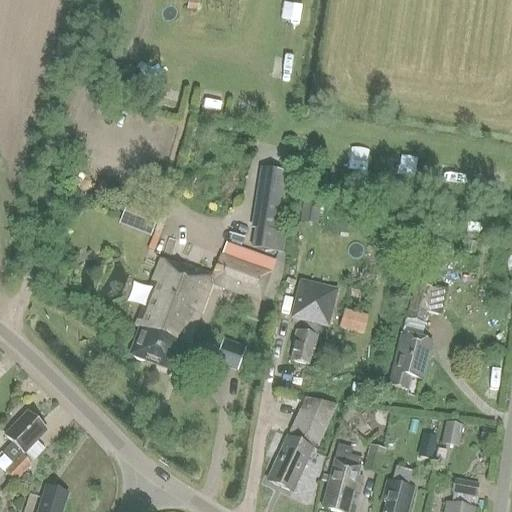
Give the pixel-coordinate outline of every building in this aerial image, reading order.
[(90,11),(101,31),(115,23),(105,4),(90,11)] [(278,233),(287,173),(260,169),(251,229),(254,230),(251,250),(283,254),(286,234),(278,233)] [(301,222),(317,224),(321,200),(304,197),(301,222)] [(152,238),(160,216),(128,204),(120,226),(152,238)] [(223,289),(260,302),(268,305),(270,300),(274,301),(283,276),(284,265),(233,246),(228,259),(223,257),(214,281),(178,267),(177,270),(161,264),(135,331),(139,332),(130,356),(173,373),(183,348),(189,350),(214,285),(223,289)] [(415,285),(406,321),(424,326),(427,314),(441,317),(447,293),(415,285)] [(305,323),(303,334),(295,332),(291,346),(294,347),(290,361),(308,366),(311,352),(313,353),(320,327),(326,328),(334,295),(301,286),(292,320),(305,323)] [(358,304),(361,295),(349,292),(346,301),(358,304)] [(366,319),(345,314),(340,330),(363,336),(366,319)] [(235,344),(224,340),(215,363),(226,367),(235,344)] [(421,380),(429,348),(401,340),(400,341),(389,385),(407,390),(410,377),(421,380)] [(364,399),(366,386),(353,384),(351,394),(356,394),(356,393),(359,394),(359,398),(364,399)] [(315,450),(335,407),(305,399),(287,437),(288,437),(279,459),(275,458),(271,465),(274,466),(268,478),(292,490),(311,449),(315,450)] [(23,456),(48,432),(30,413),(7,435),(15,444),(4,454),(15,465),(6,473),(17,484),(34,468),(23,456)] [(459,450),(463,426),(446,423),(441,446),(459,450)] [(495,431),(482,429),(479,444),(492,446),(495,431)] [(423,434),(419,449),(434,453),(437,437),(423,434)] [(379,475),(385,452),(384,452),(386,442),(374,439),(372,447),(371,447),(364,471),(379,475)] [(358,494),(363,477),(359,476),(362,467),(360,467),(362,460),(351,456),(353,450),(338,446),(330,477),(328,483),(321,507),(339,511),(348,511),(353,493),(358,494)] [(447,452),(439,450),(436,460),(444,461),(447,452)] [(407,511),(413,490),(408,488),(412,472),(396,468),(392,484),(386,482),(380,501),(386,503),(383,511),(407,511)] [(473,511),(474,509),(468,509),(470,497),(475,498),(477,485),(452,481),(450,494),(452,494),(450,505),(445,504),(443,511),(473,511)] [(63,511),(69,494),(57,490),(46,487),(38,511),(63,511)]
